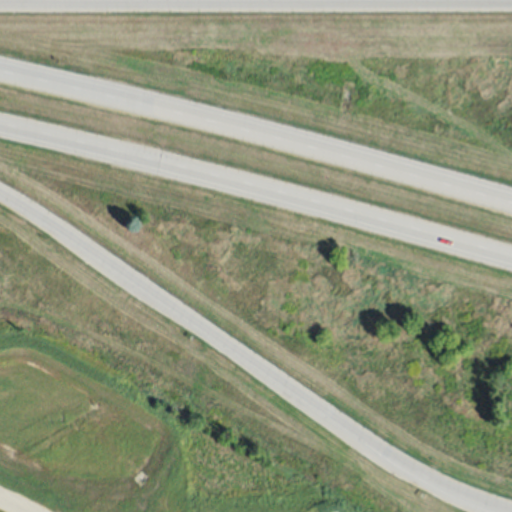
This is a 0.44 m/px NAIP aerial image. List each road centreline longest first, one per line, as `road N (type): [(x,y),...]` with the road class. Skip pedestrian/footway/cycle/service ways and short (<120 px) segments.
road 1 (trunk): [(0,190),(428,477),(511,510)]
road 2 (trunk): [(0,126),(511,264)]
road 3 (trunk): [(511,202),(0,70)]
road 4 (trunk): [(511,4),(0,3)]
